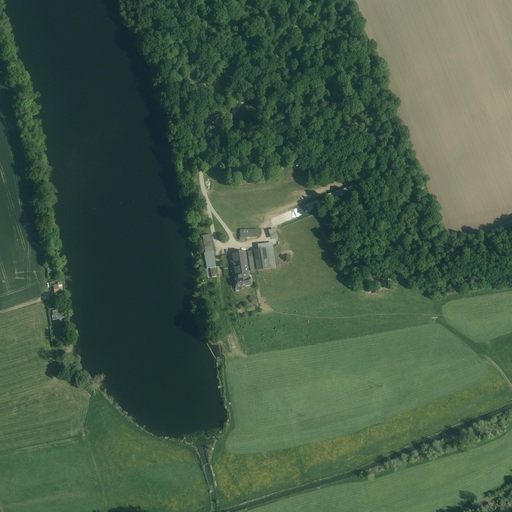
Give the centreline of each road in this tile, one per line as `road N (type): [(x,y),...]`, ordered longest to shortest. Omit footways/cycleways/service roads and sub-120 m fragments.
road 1 (track): [(317,0),(201,159),(205,199),(229,234)]
road 2 (track): [(201,159),(191,0)]
